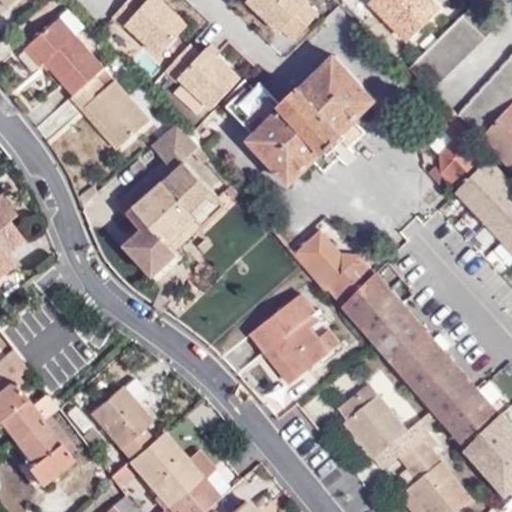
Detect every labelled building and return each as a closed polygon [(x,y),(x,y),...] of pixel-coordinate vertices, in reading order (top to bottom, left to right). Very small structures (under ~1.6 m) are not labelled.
[(0,0),(6,8),(15,0),(0,0)] [(160,0),(148,0),(147,1),(146,0),(127,0),(113,17),(124,27),(127,24),(162,55),(188,25),(160,0)] [(314,2),(312,0),(247,0),(248,0),(284,34),(286,32),(296,41),(322,13),(312,4),(314,2)] [(407,41),(438,10),(428,0),(373,0),(371,3),(407,41)] [(433,91),(495,28),(473,4),(408,68),(433,91)] [(45,61),(74,96),(94,78),(104,69),(58,18),(25,49),(41,66),(45,61)] [(200,55),(189,45),(165,71),(176,81),(179,78),(184,82),(175,93),(198,114),(208,103),(214,109),(241,79),(206,48),(200,55)] [(511,102),(511,55),(457,114),(480,137),(511,102)] [(340,133),(375,100),(335,58),(301,89),(299,87),(284,102),(281,105),(281,109),(257,132),(248,141),(288,183),(322,151),(323,152),(342,135),(340,133)] [(113,82),(105,89),(94,78),(74,96),(70,99),(82,111),(85,107),(120,147),(149,122),(113,82)] [(252,89),(234,108),(257,132),(281,109),(281,105),(284,102),(262,79),(252,89)] [(509,166),(511,163),(511,102),(480,137),(509,166)] [(151,145),(164,161),(114,204),(124,215),(126,214),(134,208),(148,224),(142,230),(126,245),(150,269),(162,257),(166,261),(176,251),(169,244),(196,217),(195,215),(217,194),(184,159),(198,146),(177,123),(151,145)] [(457,191),(488,160),(473,144),(454,141),(438,156),(442,175),(457,191)] [(511,185),(488,160),(457,191),(455,193),(511,253),(511,185)] [(0,262),(7,258),(2,252),(19,239),(5,220),(13,214),(0,199),(0,262)] [(126,214),(142,230),(148,224),(134,208),(126,214)] [(340,254),(320,230),(293,255),(302,266),(325,292),(329,288),(343,305),(374,274),(357,255),(340,254)] [(0,271),(11,263),(7,258),(0,262),(0,271)] [(499,416),(375,272),(374,274),(343,305),(466,447),(499,416)] [(300,295),(250,333),(264,351),(271,346),(296,379),(328,354),(309,329),(318,323),(312,316),(314,313),(300,295)] [(264,351),(290,384),(296,379),(271,346),(264,351)] [(22,370),(26,367),(11,347),(0,356),(0,387),(10,381),(12,383),(24,373),(22,370)] [(142,393),(128,379),(120,386),(133,400),(142,393)] [(38,485),(70,460),(12,383),(10,381),(0,387),(0,424),(30,463),(25,468),(38,485)] [(120,386),(88,414),(128,461),(152,440),(141,429),(151,420),(133,400),(120,386)] [(339,410),(346,419),(376,395),(369,387),(339,410)] [(420,421),(405,432),(376,395),(346,419),(343,422),(345,424),(366,450),(372,458),(389,445),(399,456),(420,439),(438,424),(429,414),(420,421)] [(511,427),(501,415),(499,416),(466,447),(464,449),(504,495),(511,487),(511,427)] [(340,428),(360,454),(366,450),(345,424),(340,428)] [(187,465),(160,434),(152,440),(128,461),(167,506),(199,479),(187,465)] [(454,511),(470,499),(420,439),(399,456),(397,457),(417,481),(406,490),(424,511),(454,511)] [(372,458),(382,469),(397,457),(399,456),(389,445),(372,458)] [(213,466),(201,453),(187,465),(199,479),(213,466)] [(110,473),(118,486),(134,476),(126,463),(110,473)] [(172,511),(203,484),(199,479),(167,506),(172,511)] [(172,511),(199,511),(215,498),(203,484),(172,511)] [(398,496),(411,511),(424,511),(406,490),(398,496)] [(136,511),(124,495),(104,511),(136,511)] [(254,511),(244,501),(230,511),(254,511)]
